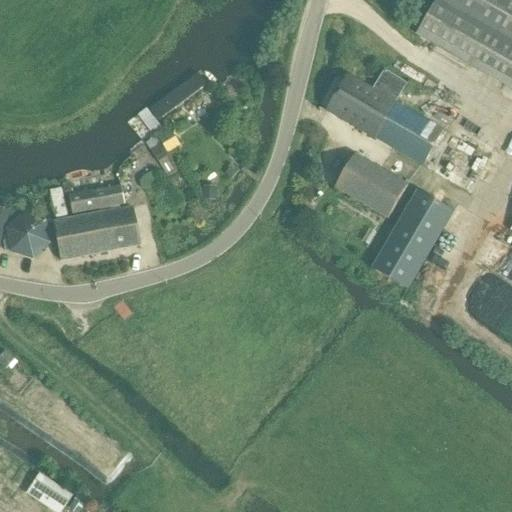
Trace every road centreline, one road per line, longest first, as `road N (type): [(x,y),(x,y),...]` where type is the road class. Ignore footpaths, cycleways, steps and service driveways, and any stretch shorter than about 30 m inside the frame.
road 1 (tertiary): [(0,286),(80,297),(175,272),(231,238),(272,177),(320,0)]
road 2 (track): [(315,511),(102,328),(80,297)]
